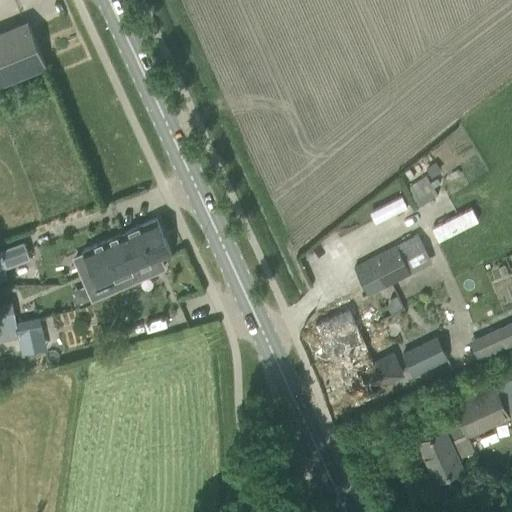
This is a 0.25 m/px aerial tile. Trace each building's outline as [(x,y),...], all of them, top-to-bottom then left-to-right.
[(0,31),(0,83),(45,65),(27,21),(23,22),(0,31)] [(417,207),(437,193),(425,175),(414,182),(418,188),(409,195),(417,207)] [(159,258),(171,252),(156,218),(100,242),(82,250),(83,253),(73,257),(91,298),(163,267),(159,258)] [(0,279),(5,278),(3,268),(29,258),(22,241),(0,248),(0,279)] [(411,272),(397,244),(353,266),(367,294),(411,272)] [(45,343),(40,316),(15,321),(11,302),(0,303),(0,339),(25,335),(27,346),(45,343)] [(335,365),(367,349),(369,348),(349,305),(313,322),(333,366),(335,365)] [(400,353),(409,375),(448,356),(438,335),(400,353)] [(367,349),(335,365),(352,402),(384,387),(382,383),(402,374),(392,353),(372,362),(367,349)] [(451,445),(510,417),(495,383),(453,404),(460,420),(417,440),(434,478),(453,469),(460,466),(451,445)]
